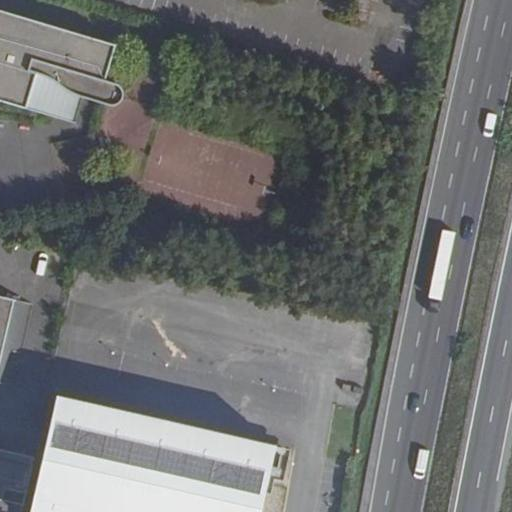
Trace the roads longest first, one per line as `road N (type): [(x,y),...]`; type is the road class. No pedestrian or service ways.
road 1 (trunk): [(503,0),(399,511)]
road 2 (trunk): [(473,511),(511,312)]
